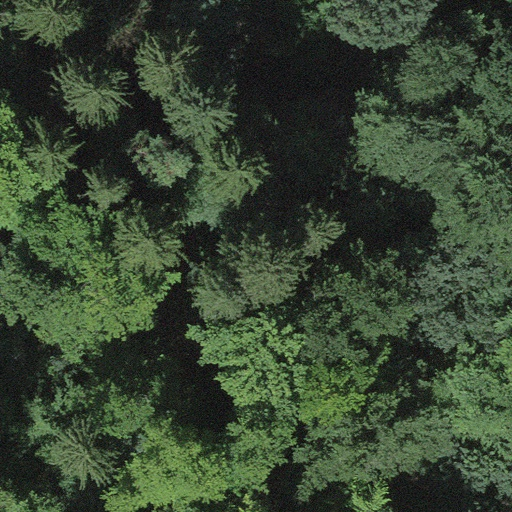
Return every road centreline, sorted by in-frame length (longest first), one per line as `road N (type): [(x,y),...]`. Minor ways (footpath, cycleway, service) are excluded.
road 1 (track): [(0,246),(505,511)]
road 2 (track): [(223,0),(372,145),(464,260),(490,318),(511,424)]
